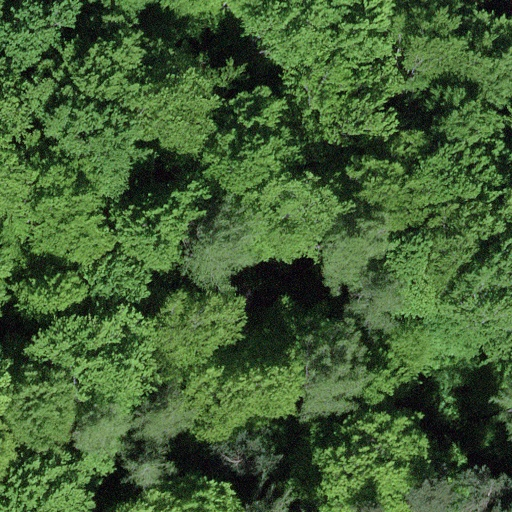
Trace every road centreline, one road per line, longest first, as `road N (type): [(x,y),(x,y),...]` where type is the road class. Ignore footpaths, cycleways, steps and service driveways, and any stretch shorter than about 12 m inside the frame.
road 1 (track): [(511,501),(319,348),(0,129)]
road 2 (track): [(511,139),(229,0)]
